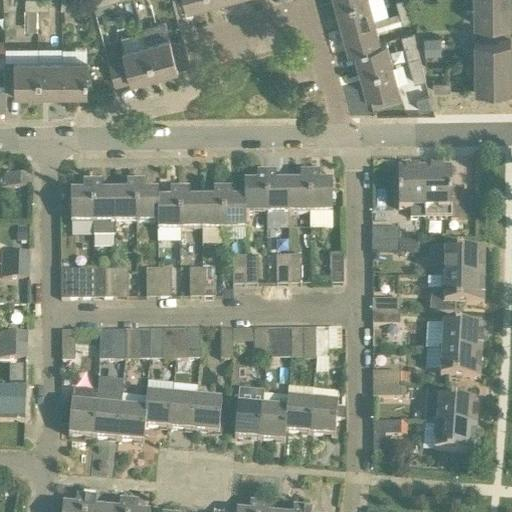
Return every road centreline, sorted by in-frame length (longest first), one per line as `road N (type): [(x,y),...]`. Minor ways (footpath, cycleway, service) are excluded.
road 1 (residential): [(64,148),(100,116),(185,99),(198,87),(205,35),(310,4)]
road 2 (residential): [(47,317),(357,312)]
road 3 (residential): [(64,148),(349,139)]
road 4 (residential): [(350,511),(357,312)]
road 5 (residential): [(357,312),(349,139)]
road 6 (residential): [(47,317),(46,148)]
road 7 (residential): [(349,139),(511,136)]
road 8 (residential): [(38,471),(49,438),(47,317)]
road 9 (residential): [(349,139),(310,4)]
